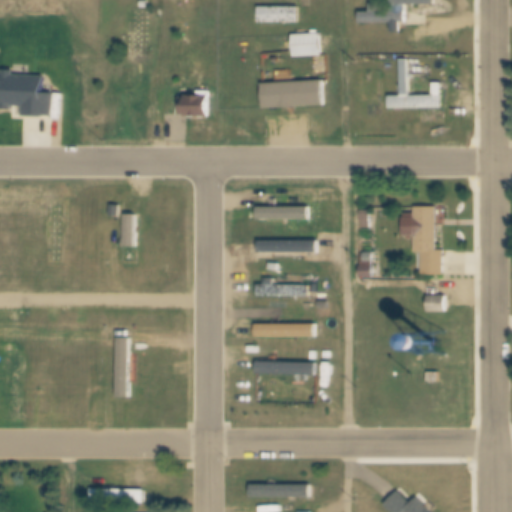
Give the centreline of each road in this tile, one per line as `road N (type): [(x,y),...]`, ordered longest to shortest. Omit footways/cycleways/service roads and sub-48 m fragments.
road 1 (residential): [(496,0),(495,511)]
road 2 (residential): [(511,443),(0,444)]
road 3 (residential): [(495,163),(0,161)]
road 4 (residential): [(212,163),(211,444)]
road 5 (residential): [(212,302),(0,302)]
